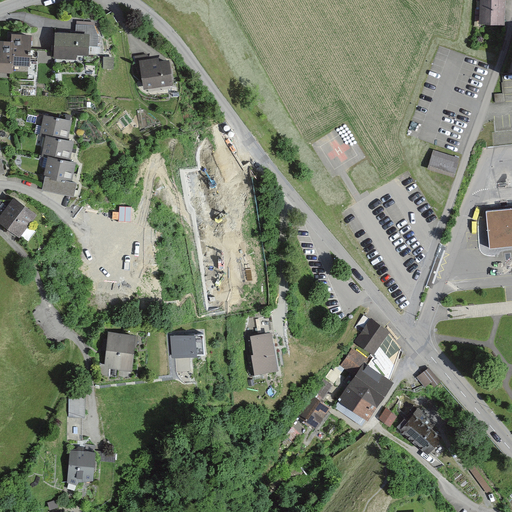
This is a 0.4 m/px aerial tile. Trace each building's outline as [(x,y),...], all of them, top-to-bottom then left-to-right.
[(505,0),(480,0),(480,26),(504,27),(505,0)] [(76,34),(55,34),(54,60),(76,61),(78,56),(89,57),(100,54),(100,36),(97,26),(76,24),(76,34)] [(12,43),(0,42),(0,74),(13,75),(13,66),(30,67),(32,37),(12,36),(12,43)] [(159,55),(138,58),(143,91),(173,86),(169,61),(160,62),(159,55)] [(75,121),(41,113),(35,139),(44,141),(40,159),(49,161),(43,190),(73,197),(80,166),(73,162),(77,145),(70,143),(75,121)] [(459,159),(434,152),(429,169),(454,176),(459,159)] [(15,200),(2,215),(4,217),(1,222),(19,236),(35,216),(15,200)] [(511,208),(486,211),(489,250),(511,247),(511,208)] [(139,253),(138,226),(102,228),(103,255),(139,253)] [(87,274),(70,255),(58,266),(74,285),(87,274)] [(139,299),(164,298),(162,261),(137,262),(139,299)] [(394,332),(375,318),(359,341),(378,355),(394,332)] [(281,332),(251,337),(254,353),(247,354),(251,377),(287,371),(281,332)] [(135,338),(109,334),(104,365),(107,362),(104,376),(119,378),(122,366),(130,367),(135,338)] [(204,335),(172,336),(173,358),(205,356),(204,335)] [(366,357),(354,348),(342,364),(355,373),(366,357)] [(398,378),(366,357),(355,373),(337,397),(369,422),(398,378)] [(441,381),(428,366),(416,378),(429,392),(441,381)] [(317,387),(325,392),(334,380),(325,374),(317,387)] [(333,409),(316,393),(298,413),(314,429),(333,409)] [(87,394),(69,394),(69,416),(87,416),(87,394)] [(438,419),(420,406),(401,432),(434,455),(446,439),(431,429),(438,419)] [(378,417),(387,424),(392,417),(384,410),(378,417)] [(82,417),(67,417),(67,440),(82,440),(82,417)] [(97,450),(70,448),(68,480),(94,482),(97,450)]
